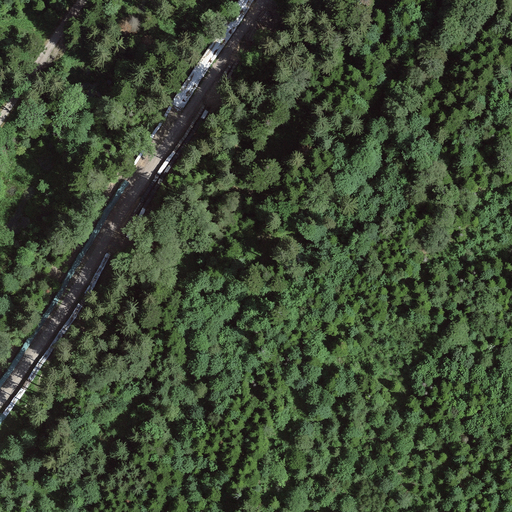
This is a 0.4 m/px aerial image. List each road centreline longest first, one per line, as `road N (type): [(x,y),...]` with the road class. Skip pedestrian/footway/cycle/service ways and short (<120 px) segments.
road 1 (track): [(0,399),(261,0)]
road 2 (track): [(0,119),(91,0)]
